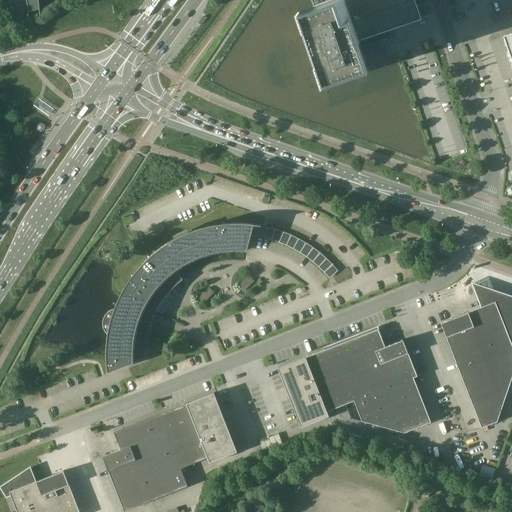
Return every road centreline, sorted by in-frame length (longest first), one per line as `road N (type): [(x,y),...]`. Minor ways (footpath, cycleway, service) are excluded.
road 1 (unclassified): [(41,437),(426,287),(457,270),(475,231)]
road 2 (tertiary): [(123,99),(155,118),(475,231)]
road 3 (tertiary): [(481,214),(180,107)]
road 4 (unclassified): [(481,214),(492,160),(436,0)]
road 5 (primary): [(0,282),(123,99)]
road 6 (primary): [(81,110),(0,230)]
